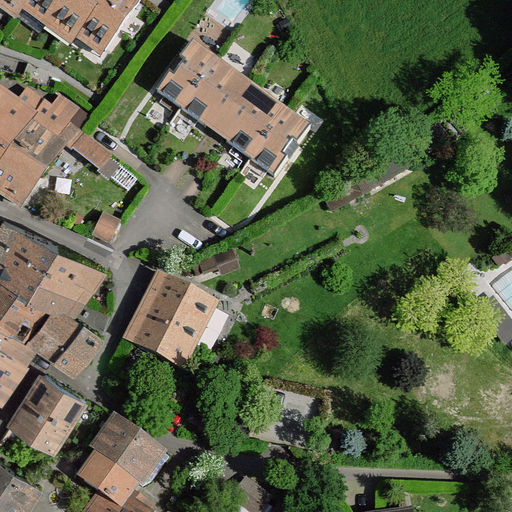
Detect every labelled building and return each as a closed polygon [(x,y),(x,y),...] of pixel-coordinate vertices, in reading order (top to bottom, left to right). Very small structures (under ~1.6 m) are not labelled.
[(29,0),(0,0),(0,11),(15,22),(21,12),(29,0)] [(77,40),(102,58),(142,0),(29,0),(21,12),(72,48),(77,40)] [(194,43),(156,93),(273,179),(311,128),(194,43)] [(0,88),(0,190),(23,206),(68,148),(32,124),(38,116),(0,88)] [(53,107),(47,103),(38,116),(32,124),(68,148),(71,144),(102,170),(113,157),(84,134),(69,124),(80,108),(61,97),(53,107)] [(106,215),(96,236),(110,243),(114,238),(120,226),(120,222),(106,215)] [(106,268),(2,219),(0,223),(0,277),(54,304),(77,315),(106,268)] [(232,251),(217,256),(223,274),(238,269),(232,251)] [(495,259),(500,267),(511,259),(506,251),(495,259)] [(159,272),(122,341),(182,373),(219,304),(159,272)] [(0,277),(0,323),(26,340),(54,304),(0,277)] [(37,349),(74,374),(105,338),(77,315),(54,304),(26,340),(37,349)] [(0,323),(0,399),(4,402),(30,365),(26,363),(37,349),(26,340),(0,323)] [(39,370),(6,422),(54,453),(87,401),(39,370)] [(273,381),(268,408),(321,419),(327,392),(273,381)] [(168,456),(113,417),(88,450),(94,454),(139,486),(144,489),(168,456)] [(139,486),(94,454),(76,480),(97,495),(122,511),(130,501),(139,486)] [(27,511),(42,489),(0,459),(0,511),(27,511)] [(249,481),(235,499),(251,511),(261,511),(272,498),(249,481)] [(144,511),(130,501),(122,511),(97,495),(84,511),(144,511)]
